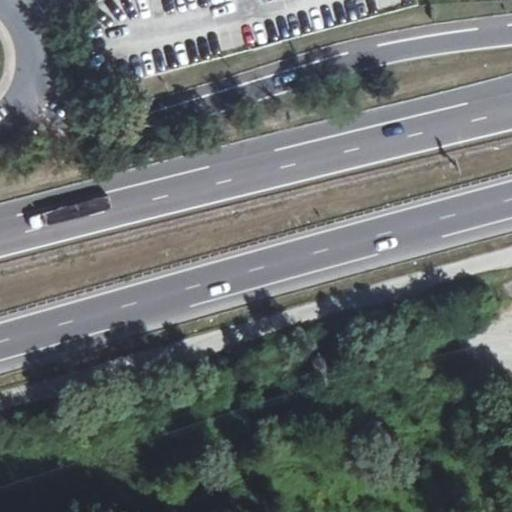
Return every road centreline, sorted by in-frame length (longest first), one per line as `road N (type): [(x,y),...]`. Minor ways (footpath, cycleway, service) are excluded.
road 1 (unclassified): [(0,403),(511,258)]
road 2 (motorway): [(0,343),(511,200)]
road 3 (motorway): [(511,110),(0,237)]
road 4 (motorway): [(511,32),(376,55),(114,128),(90,129),(26,97)]
